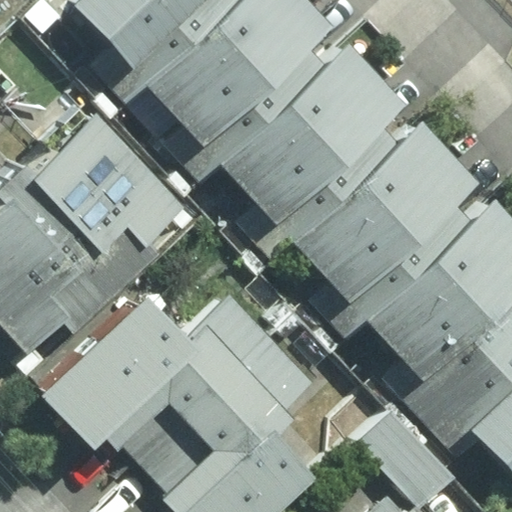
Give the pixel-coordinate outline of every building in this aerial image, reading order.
[(85,0),(115,31),(87,57),(115,88),(143,62),(210,0),(85,0)] [(215,143),(318,46),(304,31),(330,6),(323,0),(210,0),(143,62),(189,110),(165,133),(194,163),(215,143)] [(286,223),(389,126),(374,111),(400,86),(342,24),(318,46),(215,143),(260,190),(236,212),(265,243),(286,223)] [(28,153),(19,144),(0,161),(0,306),(22,330),(55,299),(67,312),(150,235),(139,224),(176,189),(89,97),(28,153)] [(474,165),(415,102),(389,126),(286,223),(330,270),(309,289),(338,320),(362,297),(462,205),(447,190),(474,165)] [(511,213),(486,185),(462,205),(362,297),(410,348),(385,371),(419,407),(511,320),(511,213)] [(105,423),(125,445),(257,323),(221,284),(171,330),(127,283),(28,375),(70,420),(81,410),(99,428),(105,423)] [(511,456),(511,320),(419,407),(454,445),(479,421),(511,456)] [(257,323),(125,445),(150,472),(144,477),(160,496),(149,506),(154,511),(235,511),(293,460),(250,414),(300,368),(257,323)] [(349,426),(408,489),(439,461),(379,398),(349,426)] [(412,511),(380,477),(341,511),(293,511),(285,503),(275,511),(412,511)]
